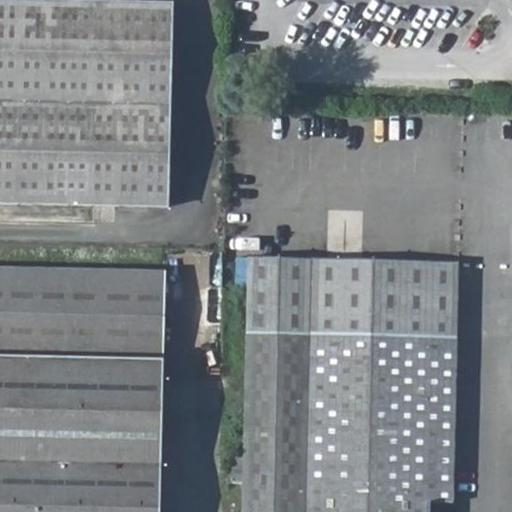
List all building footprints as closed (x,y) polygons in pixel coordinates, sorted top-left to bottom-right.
[(175,6),(0,0),(0,205),(168,211),(175,6)] [(249,255),(246,332),(308,334),(457,339),(461,264),(249,255)] [(158,511),(165,277),(0,272),(0,511),(158,511)] [(241,484),(240,511),(301,511),(308,334),(246,332),(242,459),(241,484)] [(457,339),(308,334),(301,511),(427,511),(427,504),(449,504),(457,339)] [(241,484),(242,459),(232,459),(231,484),(241,484)]
